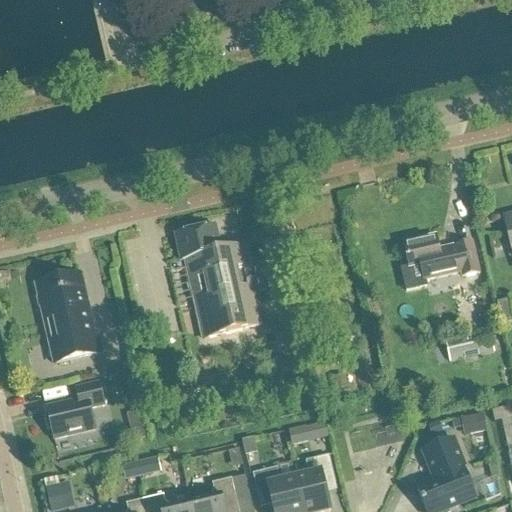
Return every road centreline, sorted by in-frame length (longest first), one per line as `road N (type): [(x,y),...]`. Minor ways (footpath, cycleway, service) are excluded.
road 1 (residential): [(511,100),(0,217)]
road 2 (residential): [(196,49),(408,0)]
